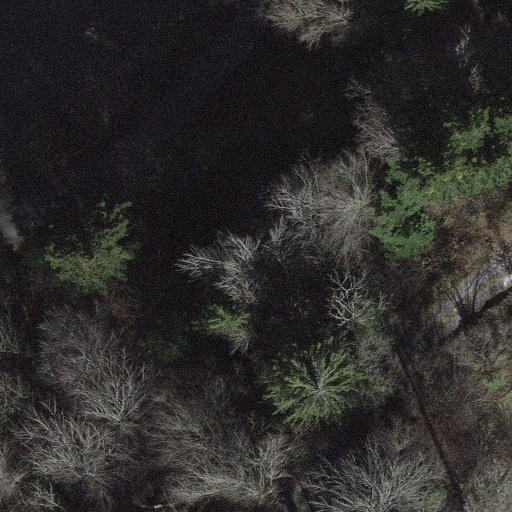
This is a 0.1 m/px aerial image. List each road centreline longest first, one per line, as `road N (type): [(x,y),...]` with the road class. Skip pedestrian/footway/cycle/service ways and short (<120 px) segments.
road 1 (track): [(511,415),(378,400),(300,511)]
road 2 (track): [(378,400),(475,292),(511,271)]
